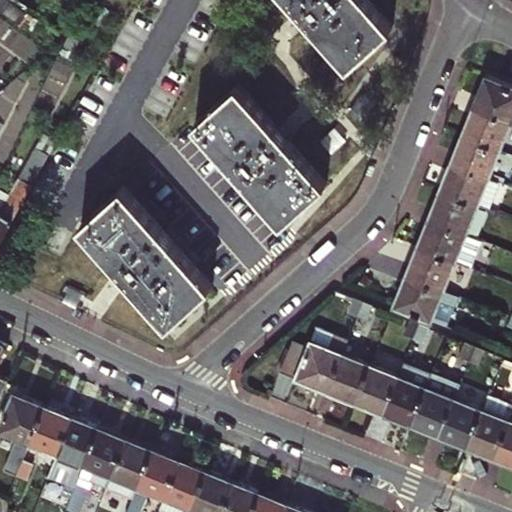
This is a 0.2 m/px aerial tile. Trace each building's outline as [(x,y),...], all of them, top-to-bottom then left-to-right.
[(395,25),(372,0),(293,0),(351,64),(395,25)] [(511,82),(489,73),(476,105),(511,118),(511,82)] [(330,180),(241,81),(196,121),(285,220),(330,180)] [(465,133),(503,148),(511,125),(511,118),(476,105),(465,133)] [(465,133),(454,160),(492,176),(503,148),(465,133)] [(36,155),(19,186),(30,192),(47,162),(36,155)] [(443,188),(481,203),(490,207),(501,179),(492,176),(454,160),(443,188)] [(216,283),(126,184),(82,223),(171,323),(216,283)] [(0,247),(30,192),(19,186),(3,211),(0,209),(0,247)] [(431,216),(469,232),(481,203),(443,188),(431,216)] [(483,237),(469,232),(431,216),(420,243),(458,259),(472,265),(483,237)] [(420,243),(409,272),(447,288),(458,259),(420,243)] [(409,272),(396,304),(434,319),(447,288),(409,272)] [(350,310),(359,314),(365,300),(356,297),(350,310)] [(374,304),(365,300),(359,314),(369,318),(374,304)] [(405,333),(415,337),(421,323),(411,319),(405,333)] [(425,340),(430,326),(421,323),(415,337),(425,340)] [(318,326),(313,338),(330,345),(335,333),(318,326)] [(281,370),(329,390),(345,351),(349,340),(350,339),(335,333),(330,345),(313,338),(310,346),(293,339),(281,370)] [(0,337),(0,359),(10,343),(0,337)] [(349,340),(345,351),(373,362),(377,351),(349,340)] [(461,355),(471,359),(477,345),(467,341),(461,355)] [(480,363),(486,349),(477,345),(471,359),(480,363)] [(373,362),(345,351),(329,390),(357,401),(373,362)] [(414,379),(419,366),(405,361),(401,373),(414,379)] [(373,362),(357,401),(385,412),(401,373),(373,362)] [(385,412),(413,423),(434,372),(419,366),(414,379),(401,373),(385,412)] [(11,377),(0,372),(0,393),(3,395),(11,377)] [(434,372),(413,423),(441,435),(457,396),(462,383),(434,372)] [(25,458),(33,440),(48,404),(17,391),(2,427),(23,436),(10,469),(19,473),(25,458)] [(470,446),(498,457),(511,420),(511,401),(491,393),(485,407),(470,446)] [(441,435),(470,446),(485,407),(457,396),(441,435)] [(48,404),(33,440),(43,444),(60,451),(75,415),(48,404)] [(101,426),(75,415),(60,451),(54,464),(71,471),(64,490),(74,494),(101,426)] [(511,420),(498,457),(511,463),(511,420)] [(101,426),(74,494),(69,505),(79,509),(91,479),(109,486),(129,437),(101,426)] [(128,511),(155,447),(129,437),(109,486),(126,493),(118,511),(117,511),(128,511)] [(25,458),(35,463),(43,444),(33,440),(25,458)] [(155,447),(128,511),(140,511),(150,488),(168,495),(182,458),(155,447)] [(30,476),(35,463),(25,458),(19,473),(30,476)] [(174,511),(192,511),(195,506),(210,469),(182,458),(168,495),(163,507),(174,511)] [(210,469),(195,506),(204,510),(209,511),(223,511),(237,480),(210,469)] [(255,511),(264,491),(237,480),(223,511),(255,511)] [(286,511),(290,502),(264,491),(255,511),(286,511)] [(316,511),(290,502),(286,511),(316,511)]
